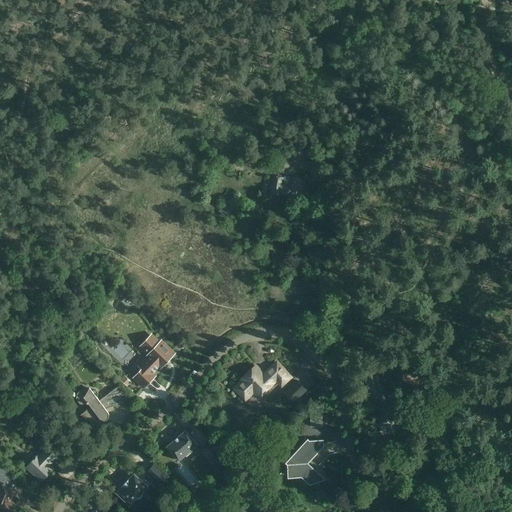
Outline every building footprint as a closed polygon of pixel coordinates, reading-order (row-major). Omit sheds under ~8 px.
[(295,139),(293,154),(303,156),(305,141),(295,139)] [(342,174),(329,172),(327,184),(340,186),(342,174)] [(306,180),(290,177),(284,176),(284,178),(271,176),(269,194),(302,198),(304,193),(306,180)] [(234,195),(219,211),(225,218),(237,206),(240,209),(243,206),(240,203),(241,202),(234,195)] [(151,336),(141,346),(150,354),(143,362),(146,365),(134,378),(143,388),(155,376),(153,374),(169,358),(168,356),(172,351),(162,341),(160,344),(151,336)] [(261,372),(256,366),(241,380),(243,381),(237,387),(236,391),(243,398),(247,398),(253,392),(258,398),(272,384),(276,380),(281,386),(290,377),(277,363),(263,376),(260,373),(261,372)] [(368,390),(368,391),(372,404),(377,403),(379,409),(372,426),(395,437),(405,414),(388,406),(381,386),(377,375),(364,379),(368,390)] [(124,376),(120,380),(127,386),(131,382),(124,376)] [(297,381),(284,394),(292,403),(306,390),(297,381)] [(92,390),(92,391),(88,394),(87,392),(82,391),(79,394),(78,399),(81,402),(87,403),(87,404),(88,403),(91,407),(80,415),(92,424),(93,422),(93,421),(95,419),(96,417),(98,415),(100,414),(102,412),(103,411),(105,410),(107,409),(109,408),(111,407),(114,407),(115,407),(117,406),(120,406),(122,407),(125,407),(127,408),(119,386),(99,400),(96,397),(97,396),(98,395),(98,394),(98,393),(98,392),(97,392),(97,391),(96,391),(96,390),(95,390),(94,390),(93,390),(92,390)] [(179,461),(185,456),(186,457),(192,452),(191,450),(198,445),(185,430),(167,447),(179,461)] [(307,439),(285,463),(287,465),(287,473),(298,473),(300,471),(305,476),(303,478),(309,484),(319,480),(320,477),(306,464),(322,446),(322,440),(309,441),(307,439)] [(221,455),(209,441),(200,449),(212,463),(221,455)] [(56,456),(47,448),(44,445),(36,454),(38,455),(26,467),(42,481),(52,470),(48,466),(56,456)] [(222,457),(217,461),(222,466),(227,462),(222,457)] [(154,463),(145,473),(159,486),(168,477),(154,463)] [(0,464),(0,481),(4,483),(8,472),(0,464)] [(130,505),(136,499),(137,500),(139,500),(140,499),(142,498),(142,496),(142,494),(141,493),(147,487),(134,474),(129,480),(127,478),(119,486),(121,487),(117,493),(130,505)] [(378,490),(398,496),(401,487),(380,482),(378,490)] [(0,511),(10,511),(14,505),(8,502),(13,491),(3,486),(0,492),(0,511)]
